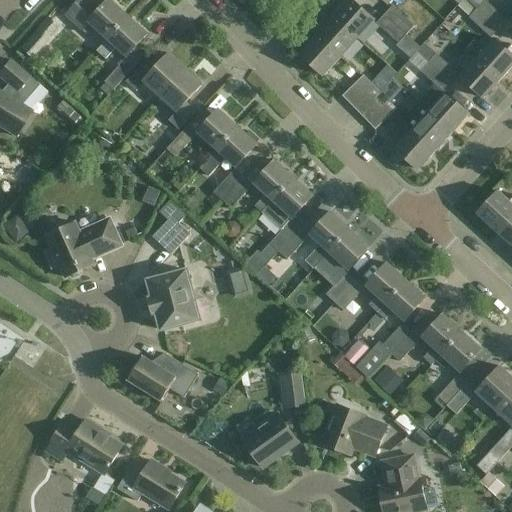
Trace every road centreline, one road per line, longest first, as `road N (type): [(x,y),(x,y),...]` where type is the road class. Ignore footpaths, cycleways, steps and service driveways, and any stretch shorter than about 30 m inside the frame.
road 1 (residential): [(83,356),(98,396),(283,511)]
road 2 (residential): [(258,58),(421,222)]
road 3 (residential): [(83,356),(120,335),(122,304),(95,292),(64,322)]
road 4 (residential): [(421,222),(511,123)]
road 5 (residential): [(421,222),(511,306)]
